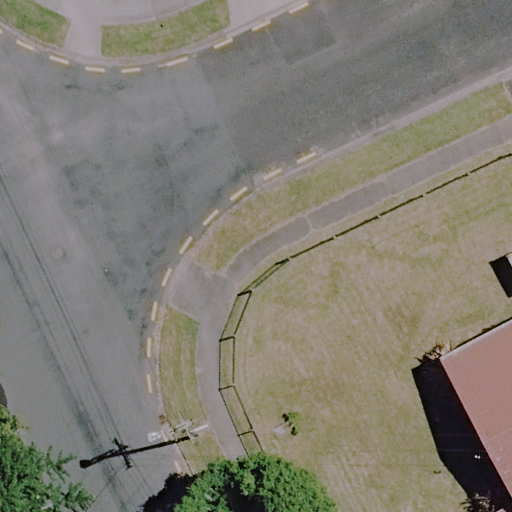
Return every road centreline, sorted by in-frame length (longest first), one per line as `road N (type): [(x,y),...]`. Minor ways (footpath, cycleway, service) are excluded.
road 1 (residential): [(468,0),(0,222)]
road 2 (residential): [(0,254),(120,511)]
